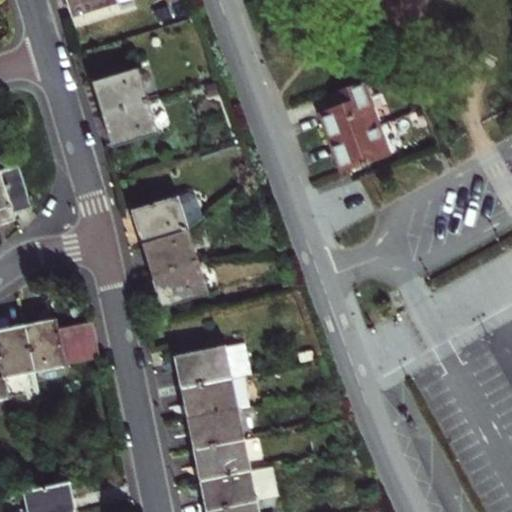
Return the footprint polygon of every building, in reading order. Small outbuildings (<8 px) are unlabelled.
[(67,0),(69,3),(73,18),(120,3),(128,0),(67,0)] [(169,7),(157,11),(160,21),(172,17),(169,7)] [(94,82),(103,115),(150,101),(140,68),(94,82)] [(330,144),(381,125),(365,81),(332,94),(337,107),(319,113),(330,144)] [(150,101),(103,115),(113,148),(159,134),(150,101)] [(330,144),(341,174),(349,171),(392,155),(381,125),(330,144)] [(19,164),(0,170),(0,225),(17,220),(14,213),(33,207),(19,164)] [(133,211),(143,244),(190,229),(179,196),(133,211)] [(196,196),(179,196),(190,229),(203,219),(196,196)] [(153,276),(200,261),(190,229),(143,244),(153,276)] [(210,293),(200,261),(153,276),(163,308),(210,293)] [(57,322),(26,328),(35,372),(66,366),(66,368),(68,367),(68,366),(60,330),(58,320),(56,320),(57,322)] [(60,330),(68,366),(101,359),(102,361),(103,360),(95,321),(94,321),(94,323),(60,330)] [(0,354),(5,378),(30,373),(35,372),(26,328),(0,332),(0,354)] [(177,356),(184,388),(233,378),(226,345),(177,356)] [(0,398),(9,397),(5,378),(0,354),(0,398)] [(40,392),(35,372),(30,373),(34,393),(40,392)] [(233,378),(184,388),(190,419),(239,409),(249,406),(243,376),(233,378)] [(245,439),(239,409),(190,419),(196,450),(245,439)] [(196,450),(203,481),(252,470),(245,439),(196,450)] [(252,470),(258,501),(278,497),(271,466),(252,470)] [(203,481),(209,511),(258,501),(252,470),(203,481)] [(26,491),(30,511),(76,511),(70,482),(26,491)] [(260,511),(258,501),(209,511),(208,511),(260,511)]
